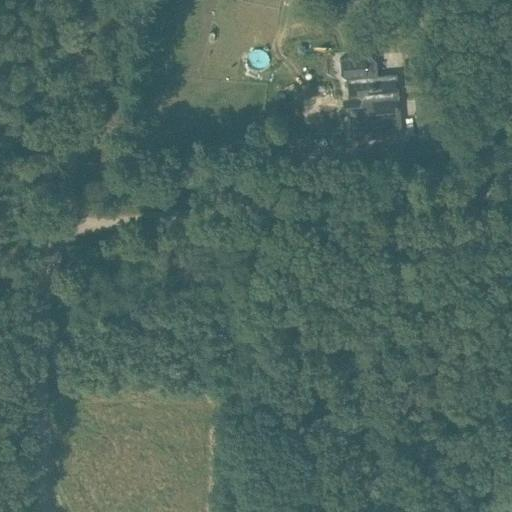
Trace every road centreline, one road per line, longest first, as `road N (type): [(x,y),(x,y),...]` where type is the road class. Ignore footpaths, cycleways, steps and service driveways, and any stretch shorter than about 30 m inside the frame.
road 1 (unclassified): [(511,194),(61,229)]
road 2 (track): [(34,511),(39,370),(61,229),(0,235)]
road 3 (track): [(61,229),(86,0)]
